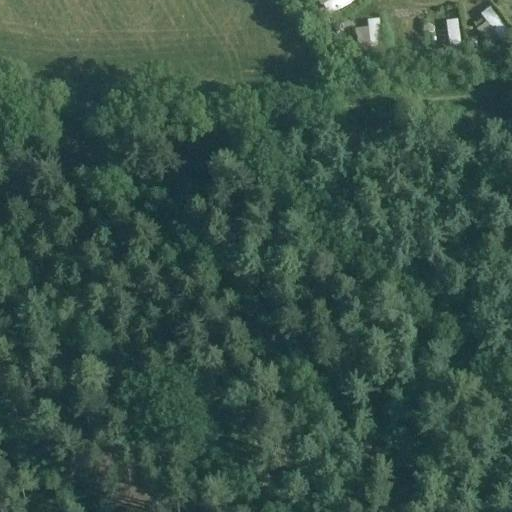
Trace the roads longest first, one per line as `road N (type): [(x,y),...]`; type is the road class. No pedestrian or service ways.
road 1 (track): [(436,511),(118,210),(76,160),(75,130)]
road 2 (track): [(0,135),(511,93)]
